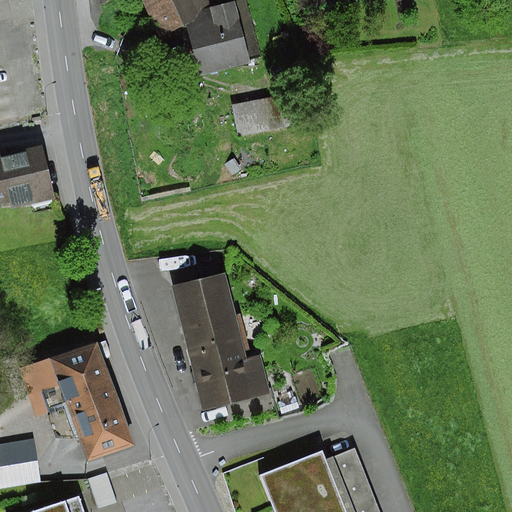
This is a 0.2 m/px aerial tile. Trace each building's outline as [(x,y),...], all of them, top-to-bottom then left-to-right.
[(210,0),(143,0),(162,36),(186,26),(198,76),(250,63),(250,58),(260,56),(246,0),(242,0),(214,7),(210,0)] [(277,99),(237,108),(243,137),(283,128),(277,99)] [(0,206),(10,204),(11,209),(55,199),(42,148),(0,158),(0,155),(0,206)] [(225,273),(173,286),(203,410),(270,394),(260,356),(246,359),(244,351),(250,350),(241,314),(236,316),(225,273)] [(98,341),(19,369),(36,418),(68,406),(87,461),(135,445),(98,341)] [(295,397),(278,402),(282,414),(299,409),(295,397)] [(0,462),(0,465),(0,488),(41,482),(34,439),(0,444),(0,462)] [(380,511),(355,449),(326,460),(345,511),(380,511)] [(322,452),(260,476),(274,511),(345,511),(326,460),(322,452)] [(107,473),(89,479),(98,508),(117,502),(107,473)] [(84,511),(80,498),(36,511),(84,511)]
